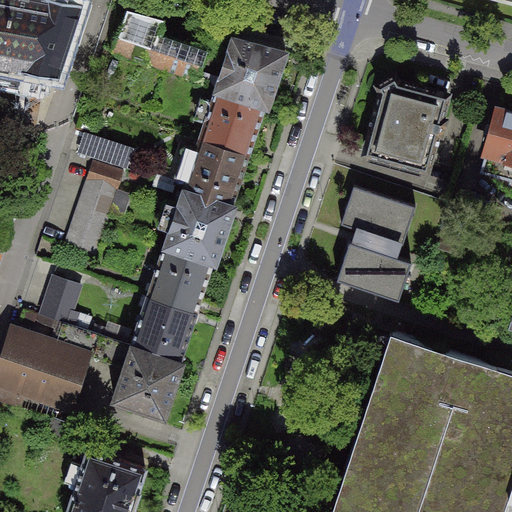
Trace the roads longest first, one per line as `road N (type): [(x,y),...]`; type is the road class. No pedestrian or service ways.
road 1 (residential): [(187,511),(352,12)]
road 2 (residential): [(0,314),(106,0)]
road 3 (residential): [(511,55),(352,12)]
